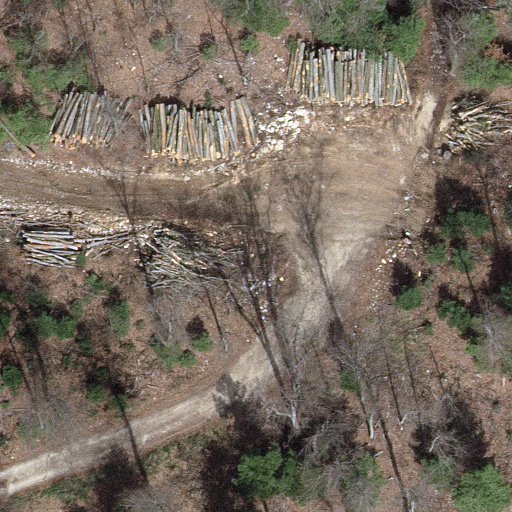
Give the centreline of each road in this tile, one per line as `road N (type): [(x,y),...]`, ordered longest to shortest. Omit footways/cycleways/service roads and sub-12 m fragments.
road 1 (track): [(0,481),(176,420),(296,330),(357,207),(422,129),(446,58)]
road 2 (track): [(0,169),(357,207)]
